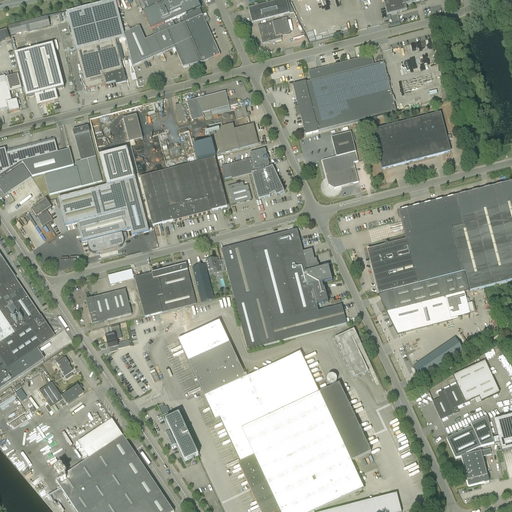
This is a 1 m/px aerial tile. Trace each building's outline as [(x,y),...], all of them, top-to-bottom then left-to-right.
[(115,0),(66,13),(76,51),(86,90),(115,83),(116,85),(126,83),(117,45),(119,45),(118,40),(115,41),(115,40),(125,38),(115,0)] [(154,36),(145,40),(140,27),(124,34),(133,67),(153,58),(162,54),(175,49),(183,68),(202,63),(204,62),(207,61),(220,55),(204,20),(202,15),(200,9),(201,9),(197,0),(140,0),(146,11),(143,12),(151,30),(152,30),(155,36),(154,36)] [(283,0),(248,9),(252,24),(289,14),(285,0),(283,0)] [(285,0),(289,14),(294,13),(287,0),(285,0)] [(397,13),(407,10),(406,6),(404,0),(383,0),(387,15),(397,13)] [(50,26),(47,17),(9,27),(10,33),(11,36),(50,26)] [(258,27),(262,44),(281,39),(281,36),(290,33),(287,19),(258,27)] [(8,33),(7,30),(0,32),(0,42),(10,39),(8,33)] [(418,37),(419,42),(423,41),(424,48),(426,47),(425,40),(430,39),(428,33),(421,35),(422,36),(418,37)] [(40,103),(41,105),(42,105),(53,102),(57,101),(57,99),(55,91),(64,89),(53,45),(15,55),(26,99),(31,97),(36,96),(38,104),(40,103)] [(383,63),(374,66),(371,56),(308,72),(311,82),(293,86),(306,135),(396,112),(383,63)] [(420,78),(417,78),(418,89),(428,88),(427,85),(431,84),(430,81),(420,82),(420,78)] [(0,110),(1,110),(8,108),(9,113),(20,111),(17,100),(12,102),(9,92),(7,82),(0,84),(0,110)] [(209,112),(229,107),(237,105),(236,100),(228,102),(225,92),(187,102),(192,121),(210,117),(209,112)] [(177,110),(176,110),(179,122),(185,121),(181,105),(176,106),(177,110)] [(235,110),(237,120),(248,117),(247,114),(245,108),(235,110)] [(450,152),(447,140),(452,139),(451,135),(446,136),(440,113),(372,130),(382,170),(450,152)] [(129,143),(143,139),(137,115),(123,119),(129,143)] [(209,131),(216,155),(239,149),(234,130),(233,125),(209,131)] [(253,125),(234,130),(239,149),(258,144),(253,125)] [(45,176),(50,196),(94,184),(102,182),(88,128),(80,130),(80,129),(72,131),(74,137),(81,161),(75,162),(77,167),(45,176)] [(331,138),(336,157),(322,161),(328,185),(334,189),(358,183),(353,163),(358,162),(351,133),(331,138)] [(0,163),(0,176),(21,163),(31,178),(74,166),(69,150),(63,152),(59,135),(17,146),(19,152),(15,153),(0,163)] [(132,236),(149,232),(141,199),(143,199),(140,187),(138,188),(128,149),(99,156),(107,187),(71,196),(59,200),(66,227),(77,224),(82,243),(131,230),(132,236)] [(275,193),(276,196),(284,193),(272,167),(267,170),(265,166),(269,166),(268,161),(269,159),(268,157),(266,156),(265,151),(250,154),(251,159),(221,167),(225,180),(232,178),(232,179),(252,174),(259,200),(270,197),(270,196),(275,193)] [(140,178),(153,227),(173,222),(173,223),(212,213),(211,212),(227,208),(215,159),(140,178)] [(31,178),(23,165),(0,180),(0,185),(6,195),(31,178)] [(385,245),(385,246),(377,248),(367,250),(369,258),(379,295),(465,272),(470,292),(511,280),(511,184),(511,182),(457,196),(424,205),(399,211),(406,239),(389,243),(385,245)] [(228,187),(232,205),(252,200),(248,186),(244,187),(243,183),(228,187)] [(31,210),(37,218),(47,212),(52,208),(46,200),(31,210)] [(60,232),(47,212),(37,218),(51,239),(60,232)] [(346,325),(341,306),(329,309),(329,306),(318,309),(319,312),(318,312),(317,306),(329,303),(327,298),(329,297),(330,295),(329,289),(327,288),(325,289),(323,284),(333,281),(329,266),(326,267),(326,268),(320,269),(318,264),(316,259),(314,260),(312,250),(303,253),(297,230),(221,250),(248,351),(274,344),(346,325)] [(93,254),(95,254),(98,253),(120,247),(123,246),(124,243),(124,241),(122,234),(88,243),(90,250),(91,252),(93,254)] [(36,350),(53,339),(54,338),(40,316),(40,317),(15,280),(15,279),(0,256),(0,389),(43,360),(36,350)] [(206,263),(208,270),(213,269),(214,273),(220,271),(217,258),(210,260),(209,259),(202,260),(203,263),(206,263)] [(145,318),(197,304),(186,265),(176,267),(176,269),(172,270),(172,268),(152,274),(135,278),(145,318)] [(214,300),(205,265),(192,268),(201,303),(214,300)] [(458,318),(470,315),(464,293),(469,291),(464,274),(379,296),(398,335),(451,321),(458,319),(458,318)] [(86,300),(92,325),(131,315),(125,290),(93,299),(93,298),(86,300)] [(251,492),(260,511),(401,511),(397,493),(324,511),(314,511),(354,494),(355,494),(356,495),(358,494),(358,493),(358,492),(364,489),(351,462),(371,453),(356,421),(339,384),(326,390),(319,394),(300,353),(246,378),(219,321),(178,341),(204,395),(190,402),(193,409),(207,402),(216,420),(220,418),(241,463),(238,464),(251,492)] [(104,329),(106,336),(107,343),(116,340),(115,337),(119,336),(118,333),(120,333),(119,329),(118,325),(104,329)] [(356,329),(337,337),(353,379),(370,372),(366,362),(369,361),(356,329)] [(117,350),(118,350),(130,347),(129,344),(123,345),(123,342),(117,344),(116,340),(107,343),(109,349),(116,347),(117,350)] [(422,380),(439,368),(430,355),(413,367),(422,380)] [(55,362),(61,370),(68,366),(69,365),(65,359),(62,361),(60,358),(55,362)] [(485,361),(453,376),(457,385),(439,394),(441,398),(432,402),(440,420),(454,414),(452,410),(475,399),(477,404),(500,393),(485,361)] [(70,368),(68,366),(61,370),(60,371),(66,380),(72,376),(71,373),(72,372),(70,368)] [(51,383),(38,392),(46,404),(44,406),(49,413),(51,412),(53,415),(58,411),(54,406),(61,402),(61,403),(63,402),(66,406),(83,395),(77,386),(60,397),(51,383)] [(32,398),(5,415),(15,432),(43,415),(32,398)] [(163,405),(158,407),(162,417),(170,413),(167,406),(165,408),(163,405)] [(185,461),(197,455),(179,415),(166,421),(170,430),(166,433),(172,446),(177,444),(185,461)] [(498,437),(492,438),(494,444),(499,443),(502,453),(511,450),(511,416),(493,421),(498,437)] [(487,418),(471,425),(472,428),(446,440),(455,459),(461,458),(466,477),(465,479),(466,479),(467,481),(468,486),(469,487),(480,484),(480,483),(484,482),(484,484),(488,483),(489,483),(489,482),(487,476),(482,458),(491,455),(490,450),(481,452),(480,448),(481,448),(494,444),(492,438),(487,418)] [(77,511),(173,511),(123,437),(57,481),(77,511)]
